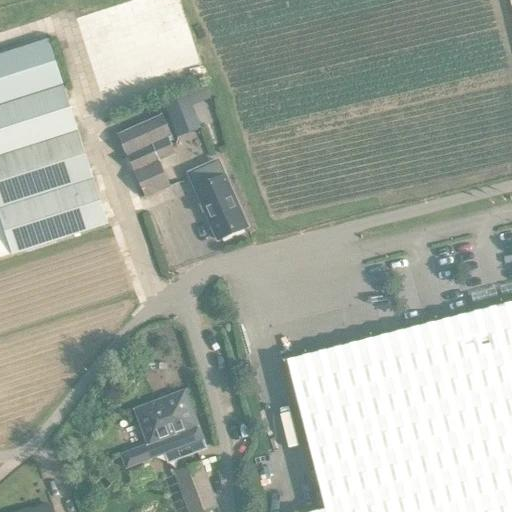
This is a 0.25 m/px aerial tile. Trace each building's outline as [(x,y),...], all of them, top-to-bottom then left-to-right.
[(0,105),(63,85),(58,71),(48,39),(0,54),(0,105)] [(0,256),(107,224),(63,85),(0,105),(0,256)] [(177,136),(218,121),(205,87),(164,102),(177,136)] [(150,120),(145,109),(112,123),(117,135),(144,197),(170,186),(158,160),(174,153),(169,141),(173,139),(162,115),(150,120)] [(224,175),(195,188),(217,239),(246,227),(224,175)] [(511,511),(511,301),(286,360),(325,509),(312,511),(511,511)] [(134,409),(147,444),(120,454),(125,468),(164,453),(168,463),(205,449),(202,440),(203,439),(185,390),(134,409)] [(188,511),(198,511),(216,506),(200,460),(173,470),(188,511)]
